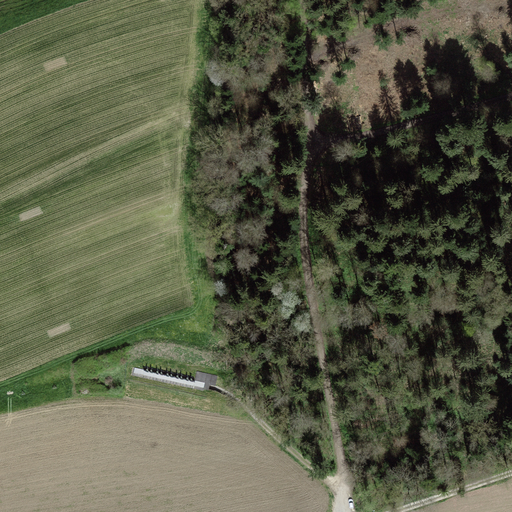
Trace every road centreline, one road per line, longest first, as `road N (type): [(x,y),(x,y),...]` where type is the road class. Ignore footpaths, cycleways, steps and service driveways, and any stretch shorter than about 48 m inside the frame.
road 1 (track): [(349,511),(306,259),(317,0)]
road 2 (track): [(511,107),(305,168)]
road 3 (track): [(385,511),(511,470)]
